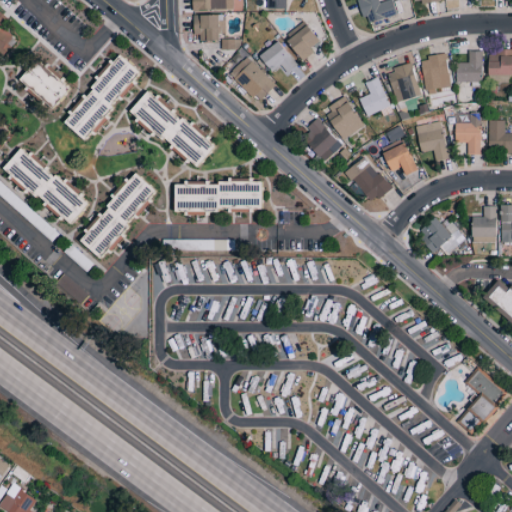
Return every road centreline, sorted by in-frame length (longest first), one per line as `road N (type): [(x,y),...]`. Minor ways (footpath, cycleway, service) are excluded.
road 1 (residential): [(420,403),(429,362),(344,292),(169,294),(160,327),(166,364),(318,368),(487,511)]
road 2 (tertiary): [(160,39),(511,358)]
road 3 (residential): [(510,430),(486,459),(335,333),(160,327)]
road 4 (residential): [(267,137),(355,56),(418,36),(511,25)]
road 5 (residential): [(404,511),(307,430),(234,419),(224,369)]
road 6 (motorway): [(0,366),(194,511)]
road 7 (motorway): [(149,419),(0,287)]
road 8 (motorway): [(149,419),(0,307)]
road 9 (motorway): [(273,511),(149,419)]
road 10 (residential): [(511,183),(442,190),(402,216),(382,241)]
